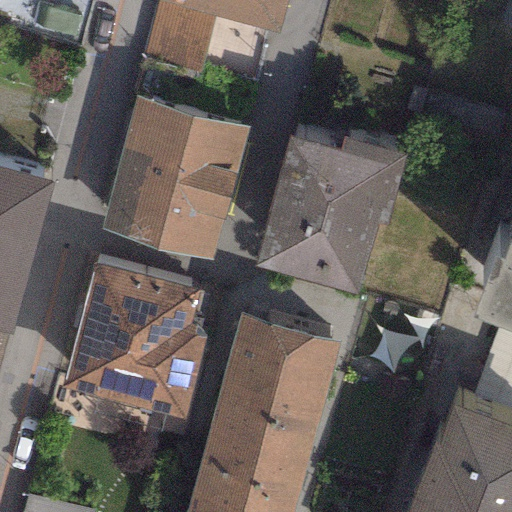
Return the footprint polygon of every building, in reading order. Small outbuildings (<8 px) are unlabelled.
[(211,16),(276,33),(285,0),(150,0),(155,1),(211,16)] [(211,16),(155,1),(143,56),(198,69),(211,16)] [(134,97),(98,230),(209,261),(246,128),(134,97)] [(287,139),(252,266),(356,295),(376,223),(386,226),(406,155),(343,138),(339,153),(287,139)] [(0,333),(4,335),(10,337),(51,182),(0,168),(0,333)] [(471,317),(511,331),(511,231),(502,259),(494,256),(471,317)] [(59,390),(183,421),(204,338),(187,334),(198,291),(91,264),(59,390)] [(291,511),(336,342),(235,315),(183,511),(291,511)] [(511,511),(511,430),(452,409),(438,447),(431,445),(407,511),(511,511)] [(87,511),(24,495),(19,511),(87,511)]
